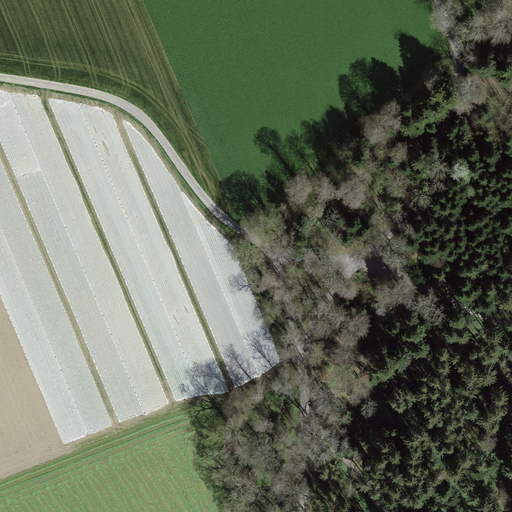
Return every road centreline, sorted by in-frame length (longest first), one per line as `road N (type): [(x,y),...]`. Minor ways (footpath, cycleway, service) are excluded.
road 1 (unclassified): [(0,80),(128,109),(218,215),(270,253)]
road 2 (unclassified): [(373,257),(414,206),(454,115),(453,65),(429,0)]
road 3 (track): [(407,511),(301,351)]
road 4 (unclassified): [(307,511),(301,351)]
road 5 (track): [(373,257),(511,329)]
